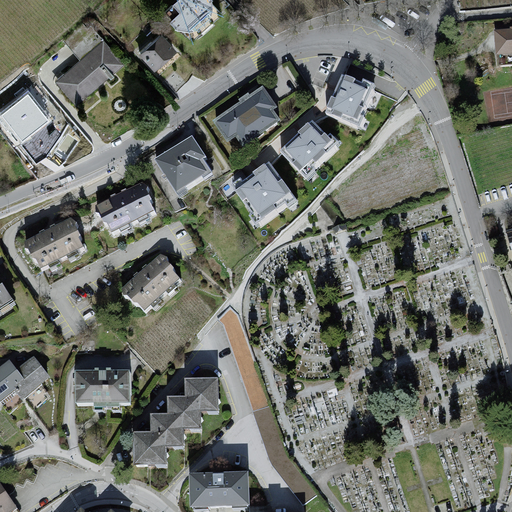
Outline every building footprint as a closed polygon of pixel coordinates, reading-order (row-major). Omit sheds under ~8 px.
[(178,0),(174,4),(180,13),(172,21),(183,31),(216,9),(213,0),(178,0)] [(511,31),(497,34),(500,60),(511,58),(511,31)] [(161,33),(139,53),(155,70),(177,52),(161,33)] [(101,40),(53,81),(74,105),(122,65),(101,40)] [(338,73),(324,115),(361,128),(375,85),(338,73)] [(269,87),(219,123),(235,145),(242,140),(250,150),(287,124),(280,114),(286,111),(269,87)] [(31,92),(1,116),(18,137),(48,112),(31,92)] [(311,118),(279,149),(306,177),(338,145),(311,118)] [(198,140),(163,163),(186,198),(222,175),(198,140)] [(268,168),(233,196),(256,227),(292,199),(268,168)] [(148,184),(105,207),(120,236),(164,213),(148,184)] [(79,221),(33,245),(49,276),(95,253),(79,221)] [(165,256),(127,293),(152,318),(190,281),(165,256)] [(1,273),(0,273),(0,322),(24,308),(1,273)] [(230,306),(218,321),(267,460),(303,507),(316,495),(287,456),(239,314),(230,306)] [(34,357),(17,369),(25,379),(14,388),(23,399),(50,378),(34,357)] [(9,360),(0,367),(0,384),(1,385),(0,385),(0,399),(14,388),(25,379),(17,369),(9,360)] [(131,372),(76,372),(76,404),(94,404),(94,411),(121,411),(121,403),(131,403),(131,372)] [(150,434),(134,434),(134,467),(167,467),(167,449),(184,449),(184,433),(204,433),(204,416),(221,416),(221,379),(182,379),(182,397),(165,397),(165,415),(150,416),(150,434)] [(250,471),(189,474),(190,511),(203,511),(252,510),(250,471)] [(0,511),(12,511),(18,509),(9,495),(0,482),(0,511)]
